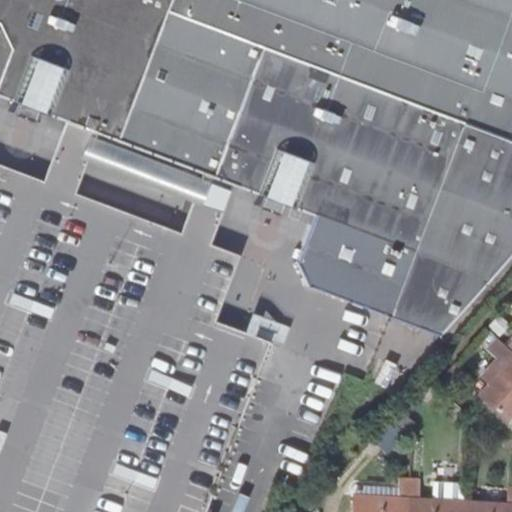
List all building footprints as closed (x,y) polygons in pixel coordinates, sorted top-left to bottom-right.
[(259,195),(301,208),(283,278),(433,334),(511,246),(511,0),(0,0),(0,165),(44,182),(64,120),(96,132),(203,172),(232,182),(259,195)] [(44,182),(75,193),(86,162),(94,137),(96,132),(64,120),(44,182)] [(75,193),(44,182),(0,165),(0,511),(205,511),(270,341),(216,321),(237,263),(240,254),(210,243),(181,233),(75,193)] [(181,233),(210,243),(232,182),(203,172),(201,177),(193,200),(181,233)] [(511,351),(506,346),(498,339),(487,351),(499,361),(503,356),(509,362),(478,395),(508,422),(511,417),(511,351)] [(396,410),(389,418),(406,433),(407,434),(414,426),(396,410)] [(389,418),(370,439),(386,454),(406,433),(389,418)] [(401,486),(401,489),(400,498),(408,499),(409,486),(401,486)] [(417,486),(409,486),(408,499),(417,499),(417,486)] [(400,498),(401,489),(363,488),(363,496),(400,498)] [(407,511),(408,499),(400,498),(363,496),(353,496),(352,511),(407,511)] [(462,511),(463,502),(417,499),(408,499),(407,511),(462,511)] [(511,511),(511,504),(509,504),(463,502),(462,511),(511,511)]
